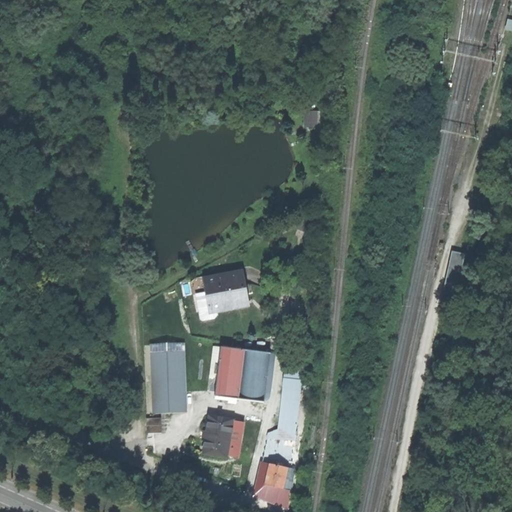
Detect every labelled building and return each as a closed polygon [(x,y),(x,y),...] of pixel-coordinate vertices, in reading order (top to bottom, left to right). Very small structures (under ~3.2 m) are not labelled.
[(324,114),(303,116),(305,132),(325,130),(324,114)] [(476,257),(454,252),(442,301),(464,306),(476,257)] [(207,293),(210,306),(213,305),(214,311),(223,309),(222,304),(246,299),(241,273),(205,280),(207,293)] [(216,316),(214,311),(213,305),(210,306),(207,293),(196,295),(201,319),(203,321),(214,319),(216,316)] [(246,302),(246,299),(222,304),(223,309),(247,305),(246,302)] [(296,322),(295,333),(305,334),(306,323),(296,322)] [(287,345),(304,346),(305,334),(295,333),(288,333),(287,345)] [(154,412),(184,411),(181,335),(151,336),(154,412)] [(215,397),(264,403),(270,353),(221,347),(215,397)] [(278,439),(294,441),(303,357),(288,356),(278,439)] [(227,458),(228,455),(230,443),(232,428),(233,422),(233,421),(209,417),(206,435),(203,454),(227,458)] [(147,434),(161,434),(161,419),(146,419),(147,434)] [(238,429),(232,428),(230,443),(235,444),(238,429)] [(235,444),(230,443),(228,455),(236,457),(238,444),(235,444)] [(257,482),(266,484),(270,466),(261,464),(257,482)] [(265,485),(282,489),(287,468),(270,465),(270,466),(266,484),(265,485)] [(291,470),(287,468),(282,489),(286,490),(289,491),(291,470)] [(280,500),(282,489),(265,485),(266,484),(257,482),(254,496),(278,507),(280,500)] [(282,489),(280,500),(288,502),(289,491),(286,490),(282,489)]
